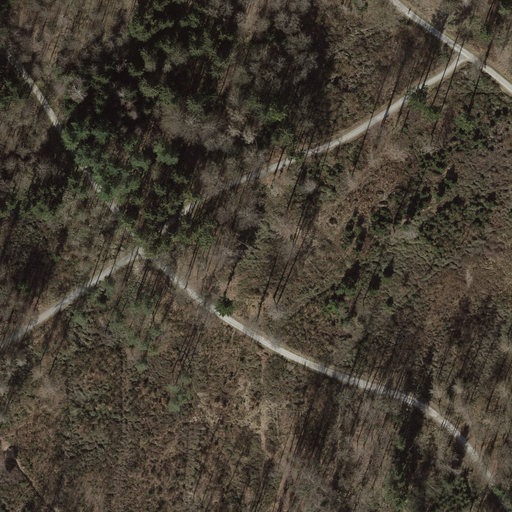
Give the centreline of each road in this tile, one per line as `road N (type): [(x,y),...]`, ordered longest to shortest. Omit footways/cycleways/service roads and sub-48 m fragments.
road 1 (track): [(0,47),(144,250),(277,349),(431,409),(511,509)]
road 2 (track): [(0,342),(144,250),(200,199),(339,143),(453,66),(463,51)]
